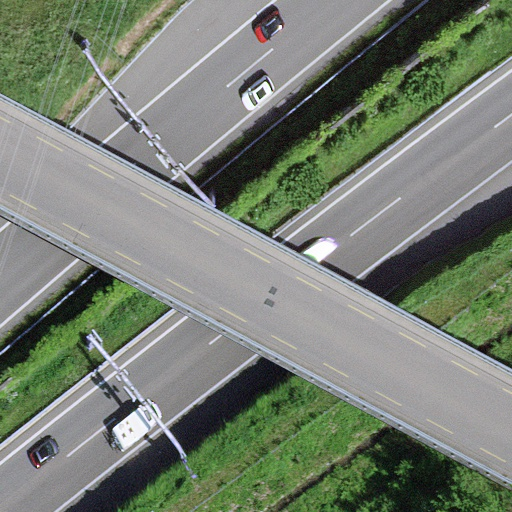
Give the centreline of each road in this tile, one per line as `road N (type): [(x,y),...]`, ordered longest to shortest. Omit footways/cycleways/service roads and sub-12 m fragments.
road 1 (motorway): [(0,509),(511,114)]
road 2 (unclassified): [(511,429),(0,152)]
road 3 (motorway): [(332,0),(0,278)]
